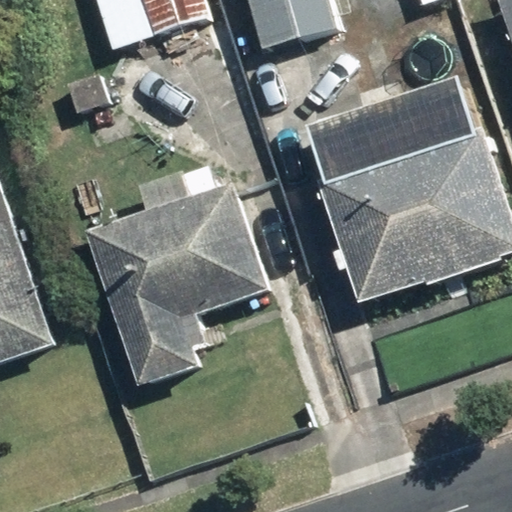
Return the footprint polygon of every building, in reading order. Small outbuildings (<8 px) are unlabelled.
[(211,0),(102,0),(122,57),(219,23),(211,0)] [(333,0),(253,0),(270,62),(345,41),(333,0)] [(103,119),(44,140),(56,172),(115,151),(103,119)] [(511,265),(511,203),(489,137),(324,193),(367,315),(433,293),(434,296),(508,270),(507,267),(511,265)] [(0,377),(63,357),(0,164),(0,377)] [(237,194),(94,242),(147,398),(207,378),(201,359),(215,355),(204,324),(273,300),(237,194)]
